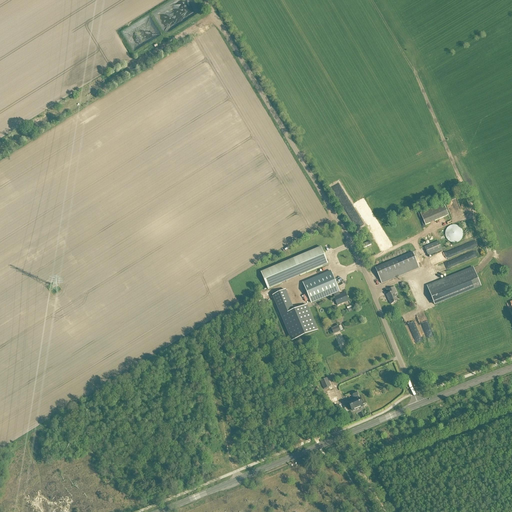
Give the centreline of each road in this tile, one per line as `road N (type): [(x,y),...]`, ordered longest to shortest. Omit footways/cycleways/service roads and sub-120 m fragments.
road 1 (unclassified): [(418,405),(352,246),(204,0)]
road 2 (secondary): [(161,511),(418,405)]
